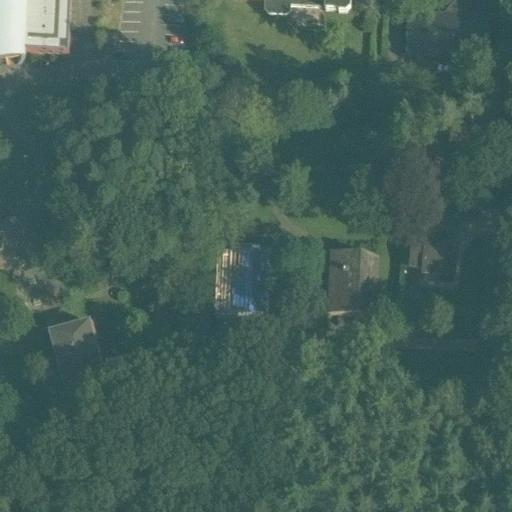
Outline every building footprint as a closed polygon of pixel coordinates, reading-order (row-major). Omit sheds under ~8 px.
[(0,0),(0,68),(27,64),(27,56),(70,58),(72,0),(0,0)] [(227,0),(266,2),(265,14),(270,18),(287,18),(291,15),(292,9),(327,10),(327,13),(338,13),(340,15),(347,15),(351,11),(351,4),(350,3),(349,0),(227,0)] [(408,14),(406,61),(488,64),(491,5),(455,4),(444,15),(408,14)] [(468,185),(475,130),(451,127),(444,182),(468,185)] [(443,229),(445,205),(426,204),(424,227),(443,229)] [(456,277),(457,254),(429,252),(429,248),(414,246),(412,267),(425,268),(425,274),(456,277)] [(262,309),(264,256),(256,256),(223,255),(220,317),(262,319),(262,309)] [(370,314),(372,257),(331,255),(328,312),(328,317),(338,318),(338,327),(347,328),(348,318),(370,319),(370,314)] [(66,396),(107,385),(90,325),(50,336),(66,396)] [(18,448),(39,443),(33,419),(12,425),(18,448)]
